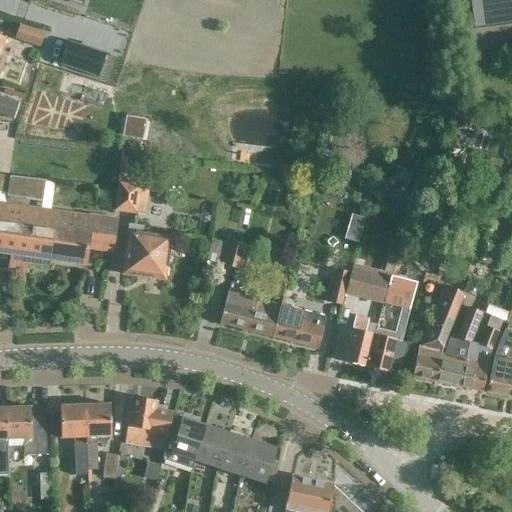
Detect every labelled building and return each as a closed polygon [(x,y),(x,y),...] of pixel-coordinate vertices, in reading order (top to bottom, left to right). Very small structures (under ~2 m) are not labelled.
[(511,0),(471,0),(469,0),(473,29),(511,23),(511,0)] [(19,23),(15,37),(37,45),(41,31),(19,23)] [(105,53),(67,40),(59,64),(97,77),(105,53)] [(0,112),(0,114),(14,119),(19,105),(4,100),(0,112)] [(366,188),(378,192),(382,180),(370,176),(366,188)] [(0,179),(0,189),(10,190),(11,181),(0,179)] [(149,186),(119,181),(114,212),(145,216),(149,186)] [(111,250),(116,218),(90,214),(89,219),(0,206),(0,250),(84,263),(87,246),(111,250)] [(163,278),(169,237),(139,233),(140,228),(129,226),(123,272),(163,278)] [(240,269),(245,250),(211,240),(206,259),(240,269)] [(460,272),(469,276),(475,261),(465,258),(460,272)] [(350,264),(348,271),(344,292),(382,302),(383,299),(387,282),(389,275),(350,264)] [(335,268),(328,301),(341,304),(344,292),(348,271),(335,268)] [(278,316),(273,336),(316,347),(321,327),(324,316),(303,311),(280,305),(287,275),(275,272),(269,294),(277,296),(275,304),(273,315),(278,316)] [(403,287),(387,282),(383,299),(398,303),(403,287)] [(441,350),(463,293),(444,286),(436,308),(440,309),(425,346),(419,345),(412,377),(435,381),(441,350)] [(220,323),(273,336),(278,316),(273,315),(275,304),(257,299),(259,295),(229,288),(220,323)] [(491,350),(490,349),(505,311),(485,303),(482,312),(471,341),(470,346),(469,345),(469,346),(467,356),(466,356),(460,387),(483,391),(491,350)] [(471,341),(482,312),(470,308),(458,337),(450,335),(447,351),(445,351),(439,382),(460,387),(466,356),(467,356),(469,346),(469,345),(470,346),(471,341)] [(344,361),(366,366),(375,334),(374,334),(377,325),(368,323),(369,318),(356,315),(344,361)] [(375,334),(366,366),(389,372),(397,339),(388,337),(390,328),(377,325),(374,334),(375,334)] [(487,393),(508,397),(511,378),(511,331),(505,329),(494,357),(493,361),(487,393)] [(172,415),(173,412),(155,410),(156,401),(132,397),(125,444),(164,449),(172,415)] [(109,405),(84,406),(87,470),(98,470),(97,437),(110,436),(109,405)] [(59,407),(60,415),(47,415),(48,437),(61,437),(61,439),(74,438),(75,477),(88,477),(87,470),(84,406),(59,407)] [(7,439),(23,439),(23,454),(45,453),(44,416),(28,417),(28,407),(5,408),(7,439)] [(182,418),(172,415),(164,449),(161,459),(191,468),(193,460),(194,460),(205,426),(197,424),(198,421),(183,416),(182,418)] [(193,460),(217,468),(229,431),(213,426),(212,428),(205,426),(194,460),(193,460)] [(217,468),(240,475),(251,441),(243,439),(244,436),(229,431),(217,468)] [(251,441),(240,475),(263,483),(275,447),(259,441),(258,444),(251,441)] [(115,480),(118,457),(106,455),(103,478),(115,480)] [(39,473),(40,499),(50,499),(50,473),(39,473)] [(328,511),(333,485),(291,476),(284,509),(286,510),(285,511),(328,511)] [(362,511),(333,485),(328,511),(362,511)]
